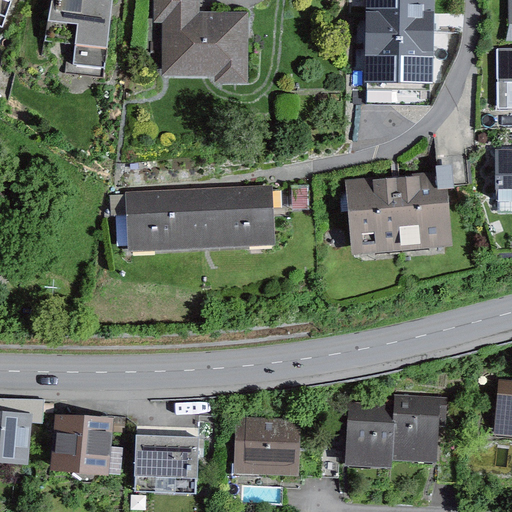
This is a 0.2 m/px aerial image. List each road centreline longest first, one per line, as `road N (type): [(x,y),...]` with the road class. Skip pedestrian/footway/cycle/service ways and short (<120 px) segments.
road 1 (secondary): [(0,370),(248,365),(511,312)]
road 2 (residential): [(468,0),(449,103),(416,139),(237,185)]
